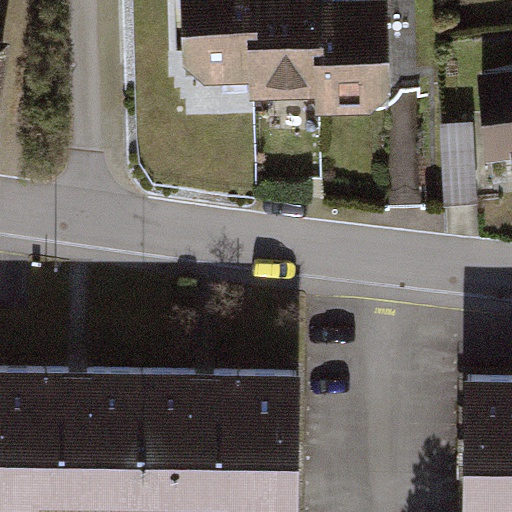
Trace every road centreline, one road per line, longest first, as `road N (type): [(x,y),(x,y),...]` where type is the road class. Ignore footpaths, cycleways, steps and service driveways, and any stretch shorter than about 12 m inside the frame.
road 1 (residential): [(91,212),(511,268)]
road 2 (residential): [(91,212),(87,0)]
